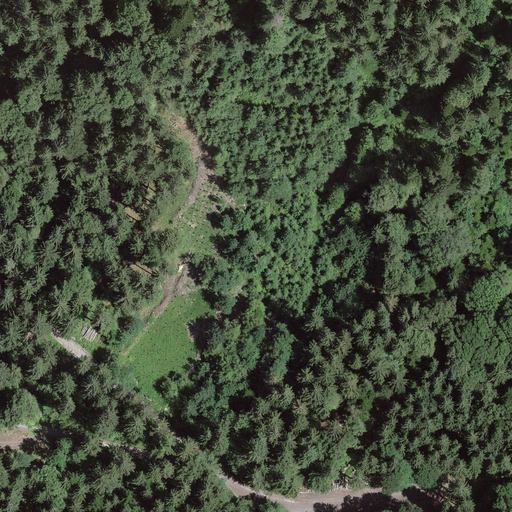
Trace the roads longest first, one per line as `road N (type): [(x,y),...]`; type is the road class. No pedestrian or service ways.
road 1 (unclassified): [(0,424),(185,465),(292,501),(382,499),(511,477)]
road 2 (track): [(0,282),(155,415),(185,465)]
